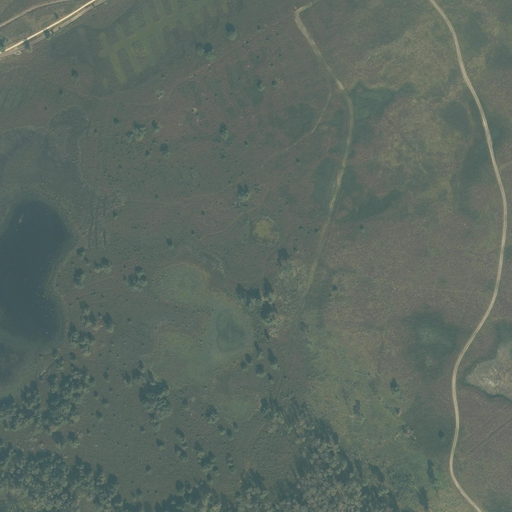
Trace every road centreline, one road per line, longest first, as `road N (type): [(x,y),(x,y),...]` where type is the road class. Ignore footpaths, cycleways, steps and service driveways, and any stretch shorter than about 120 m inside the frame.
road 1 (track): [(431,0),(450,27),(485,124),(506,209),(495,293),(454,377),(458,427),(450,470),(480,511)]
road 2 (track): [(319,0),(294,13),(345,93),(351,128),(272,396)]
